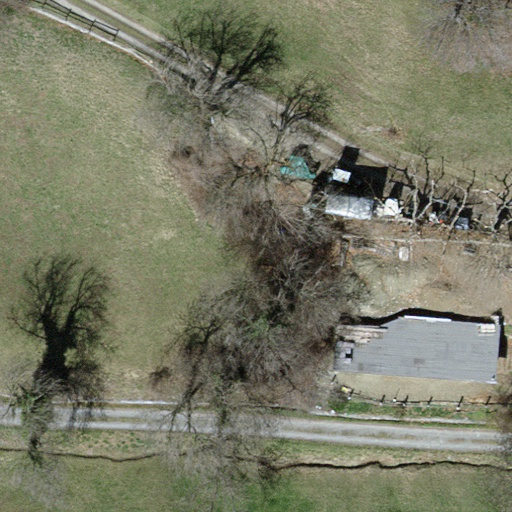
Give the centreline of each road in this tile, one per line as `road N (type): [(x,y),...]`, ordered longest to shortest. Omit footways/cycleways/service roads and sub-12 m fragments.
road 1 (track): [(511,440),(0,410)]
road 2 (track): [(511,213),(410,183),(76,0)]
